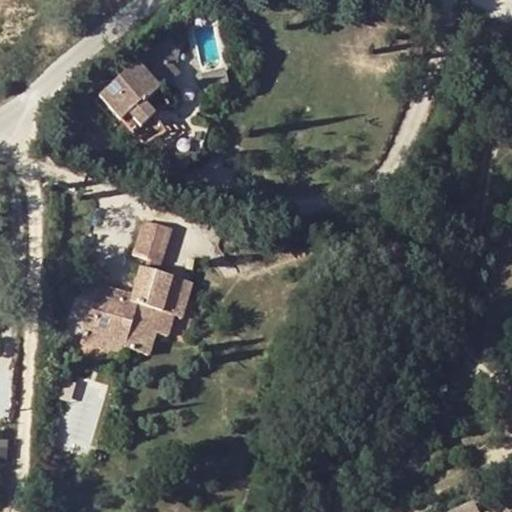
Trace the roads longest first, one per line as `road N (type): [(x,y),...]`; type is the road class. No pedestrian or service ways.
road 1 (unknown): [(59,74),(80,184),(61,511)]
road 2 (unknown): [(447,207),(508,8)]
road 3 (unclassified): [(0,121),(152,0)]
